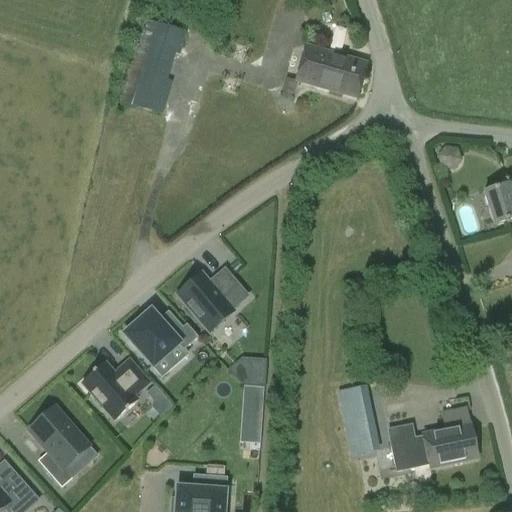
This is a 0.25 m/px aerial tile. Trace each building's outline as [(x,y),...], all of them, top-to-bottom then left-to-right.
[(185,36),(144,24),(120,106),(161,118),(171,83),(166,81),(174,56),(179,57),(185,36)] [(295,82),(357,100),(367,65),(305,47),(295,82)] [(440,167),(459,169),(461,149),(442,147),(440,167)] [(492,225),(511,219),(511,195),(507,184),(482,192),(492,225)] [(227,272),(224,269),(209,283),(201,274),(174,297),(184,309),(182,312),(194,326),(197,323),(208,336),(235,314),(233,312),(249,298),(227,272)] [(146,318),(125,337),(153,368),(177,347),(182,353),(198,339),(186,326),(182,329),(168,314),(158,322),(155,319),(151,323),(146,318)] [(80,386),(113,424),(139,402),(136,399),(151,386),(128,360),(113,374),(105,364),(80,386)] [(237,386),(267,386),(267,360),(238,360),(237,386)] [(242,387),(241,404),(261,405),(262,389),(242,387)] [(358,387),(336,392),(349,456),(372,451),(358,387)] [(159,388),(148,397),(164,416),(175,407),(159,388)] [(28,432),(27,433),(47,455),(38,463),(61,489),(71,480),(63,471),(89,448),(54,409),(28,432)] [(396,470),(429,465),(430,469),(478,462),(473,430),(472,427),(424,434),(425,437),(415,438),(413,425),(389,428),(396,470)] [(0,511),(1,511),(2,511),(26,511),(38,502),(13,474),(0,485),(0,511)] [(175,501),(171,501),(169,511),(222,511),(225,479),(206,478),(197,477),(197,491),(176,490),(175,501)]
